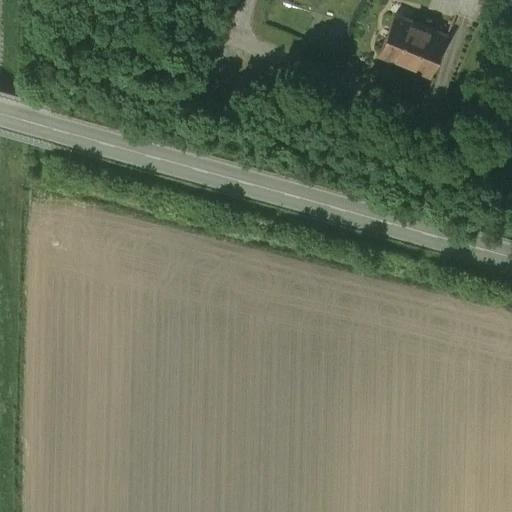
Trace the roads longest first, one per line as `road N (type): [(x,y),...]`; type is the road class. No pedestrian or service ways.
road 1 (tertiary): [(511,257),(0,109)]
road 2 (unclassified): [(511,150),(240,33)]
